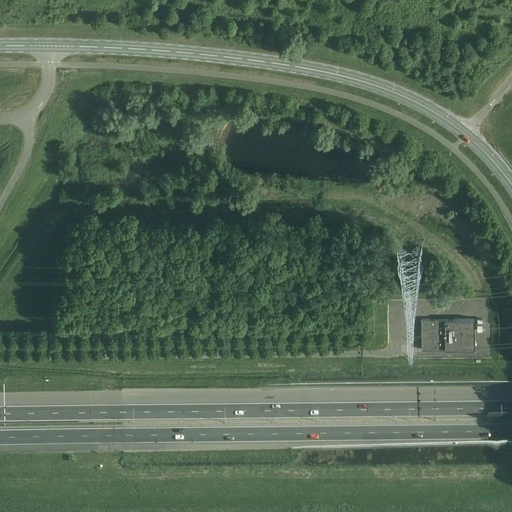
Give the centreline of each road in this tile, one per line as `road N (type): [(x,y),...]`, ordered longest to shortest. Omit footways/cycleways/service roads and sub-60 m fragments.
road 1 (motorway): [(511,409),(0,417)]
road 2 (motorway): [(0,438),(511,431)]
road 3 (tertiary): [(466,135),(399,95),(326,72),(51,46)]
road 4 (unclassified): [(0,358),(362,355)]
